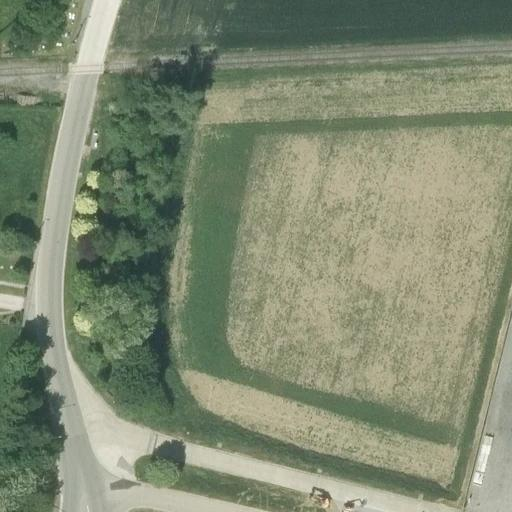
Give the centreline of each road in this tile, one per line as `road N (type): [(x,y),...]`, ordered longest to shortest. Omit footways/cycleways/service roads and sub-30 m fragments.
road 1 (unclassified): [(105,0),(65,152),(47,277),(52,360),(91,487)]
road 2 (unclassified): [(91,487),(226,511)]
